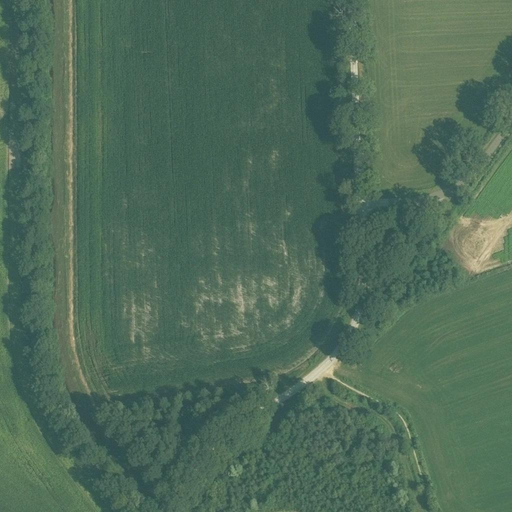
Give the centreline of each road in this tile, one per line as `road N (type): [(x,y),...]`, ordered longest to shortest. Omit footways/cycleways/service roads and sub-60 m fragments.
road 1 (unclassified): [(164,511),(224,439),(342,346),(360,305),(359,203)]
road 2 (unclassified): [(359,203),(353,0)]
road 3 (unclassified): [(359,203),(437,196),(477,165),(511,118)]
